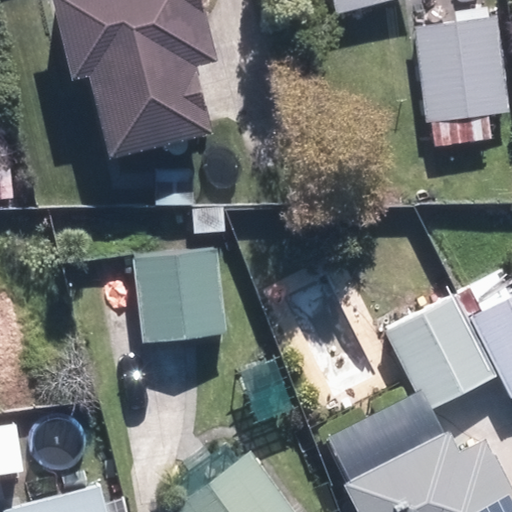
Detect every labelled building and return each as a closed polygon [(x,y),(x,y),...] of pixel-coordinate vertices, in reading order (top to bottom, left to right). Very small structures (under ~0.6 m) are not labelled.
[(209,0),(68,0),(84,60),(99,56),(120,138),(218,114),(200,44),(219,39),(209,0)] [(511,96),(501,6),(418,16),(430,114),(511,104),(511,96)] [(133,259),(143,343),(225,334),(216,250),(133,259)] [(511,297),(475,317),(511,388),(511,297)] [(388,333),(431,414),(495,380),(452,299),(388,333)] [(511,511),(511,472),(490,430),(463,444),(453,425),(353,475),(372,511),(511,511)] [(302,511),(252,443),(170,502),(177,511),(302,511)] [(109,511),(104,489),(5,511),(109,511)]
